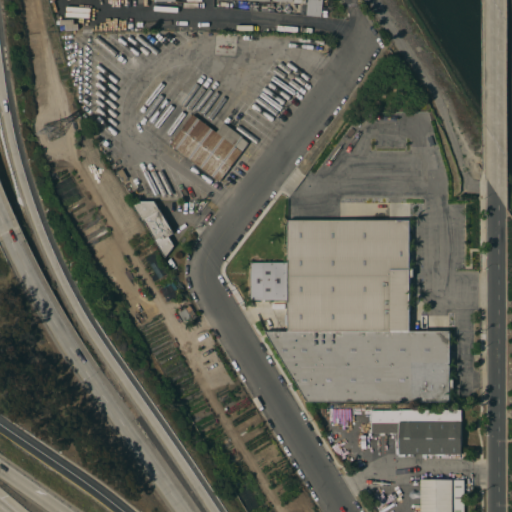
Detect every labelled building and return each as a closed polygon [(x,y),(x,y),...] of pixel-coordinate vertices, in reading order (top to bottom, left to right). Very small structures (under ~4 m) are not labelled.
[(178,150),(176,152),(168,146),(192,114),(216,132),(223,123),(241,136),(234,146),(241,138),(248,143),(219,181),(178,150)] [(173,233),(168,237),(173,246),(164,257),(154,240),(155,239),(143,220),(142,220),(132,204),(133,201),(153,201),(173,233)] [(287,331),(287,300),(250,300),(250,263),(287,262),(287,221),(409,220),(409,268),(411,268),(413,269),(413,277),(411,278),(409,278),(409,331),(449,331),(449,379),(451,379),(453,380),(453,388),(451,389),(449,389),(449,402),(306,402),(264,332),(287,331)] [(188,306),(195,316),(185,323),(178,313),(188,306)] [(398,454),(398,433),(370,433),(370,410),(398,410),(461,410),(461,454),(398,454)] [(420,511),(420,480),(463,480),(463,511),(420,511)]
